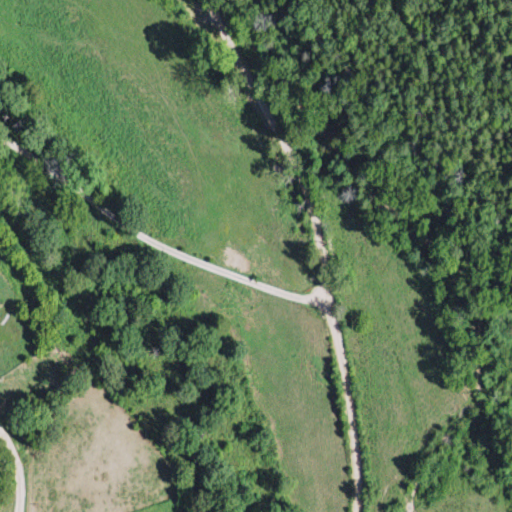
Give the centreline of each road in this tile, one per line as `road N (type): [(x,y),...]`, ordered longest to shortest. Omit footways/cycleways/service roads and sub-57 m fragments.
road 1 (residential): [(323,511),(323,220),(233,0)]
road 2 (residential): [(323,302),(270,294),(123,233),(0,141)]
